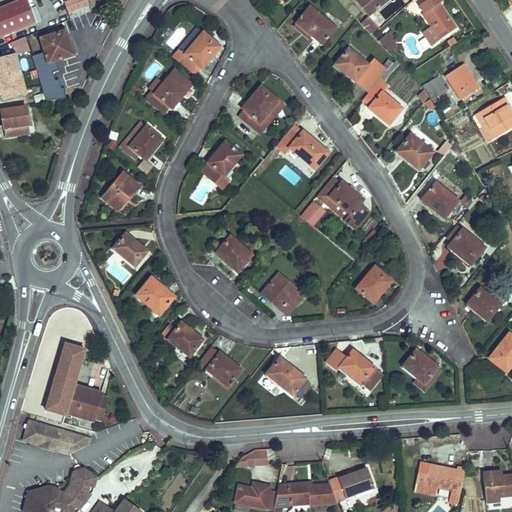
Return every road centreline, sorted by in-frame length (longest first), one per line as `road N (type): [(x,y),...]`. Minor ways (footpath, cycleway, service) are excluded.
road 1 (residential): [(412,300),(368,327),(264,337),(236,328),(191,284),(165,220),(172,180),(239,50),(262,40)]
road 2 (residential): [(262,40),(399,219),(418,281),(412,300)]
road 3 (residential): [(267,434),(210,438),(161,422),(104,319)]
road 4 (residential): [(464,418),(320,423),(267,434)]
road 5 (residential): [(267,434),(464,418)]
road 6 (secondary): [(154,0),(110,71),(77,149)]
road 7 (secondary): [(28,271),(2,419)]
road 8 (secondary): [(2,419),(55,285)]
